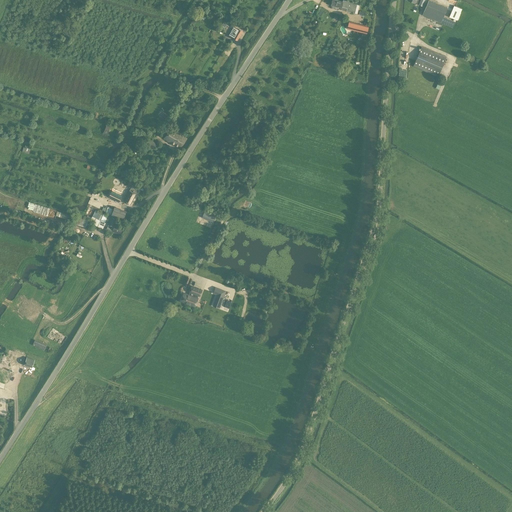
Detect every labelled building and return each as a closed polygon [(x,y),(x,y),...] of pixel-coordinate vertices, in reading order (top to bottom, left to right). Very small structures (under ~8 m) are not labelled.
[(332,0),(331,5),(341,8),(341,10),(355,13),(357,4),(343,0),(342,0),(342,2),(335,0),(332,0)] [(428,0),(422,15),(452,28),(455,22),(443,17),(447,7),(429,0),(428,0)] [(454,6),(449,17),(457,20),(462,9),(454,6)] [(349,22),(347,29),(366,34),(368,27),(349,22)] [(237,25),(237,27),(234,25),(233,28),(226,24),(223,30),(229,34),(229,35),(233,37),(237,40),(242,31),(238,28),(240,26),(237,25)] [(413,66),(438,77),(446,57),(421,47),(413,66)] [(180,148),(187,139),(172,128),(164,138),(180,148)] [(154,149),(157,143),(148,139),(145,145),(154,149)] [(131,205),(139,188),(133,184),(132,186),(131,185),(129,187),(131,188),(124,201),(131,205)] [(111,191),(108,197),(119,202),(122,197),(111,191)] [(33,211),(48,216),(50,209),(35,204),(33,211)] [(123,220),(126,212),(114,208),(113,209),(108,206),(105,213),(123,220)] [(76,216),(74,223),(87,227),(89,222),(103,229),(105,222),(113,226),(112,228),(113,229),(112,231),(120,235),(123,228),(114,224),(116,219),(112,217),(111,218),(95,210),(90,220),(76,216)] [(203,218),(213,222),(216,215),(205,210),(204,213),(205,214),(203,218)] [(198,298),(197,298),(198,295),(200,295),(202,290),(191,286),(189,292),(191,292),(190,296),(184,293),(181,301),(195,306),(198,298)] [(215,287),(213,293),(217,294),(213,305),(219,308),(226,291),(215,287)] [(35,340),(33,345),(44,350),(46,345),(35,340)] [(7,358),(22,364),(25,356),(10,350),(7,358)] [(32,367),(34,360),(27,357),(24,365),(32,367)] [(20,378),(16,386),(24,389),(30,376),(27,375),(28,373),(23,371),(22,373),(19,371),(17,376),(20,378)]
